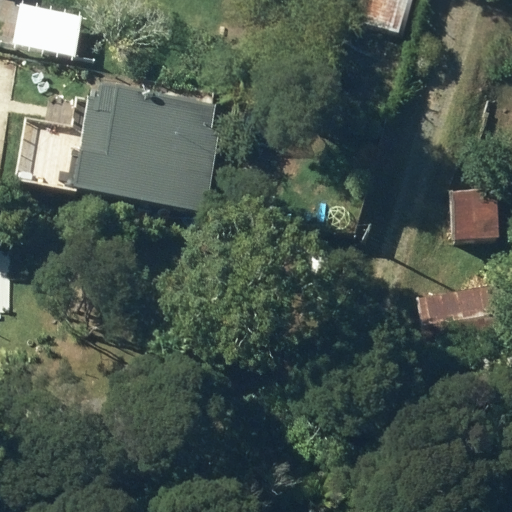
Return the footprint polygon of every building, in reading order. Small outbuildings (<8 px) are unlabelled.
[(394,33),(403,0),(363,0),(357,24),(394,33)] [(286,97),(336,109),(346,65),(297,52),(286,97)] [(194,213),(211,129),(193,126),(194,117),(203,119),(205,103),(88,81),(83,108),(72,108),(55,187),(194,213)] [(480,190),(442,191),(443,215),(481,214),(480,190)] [(274,244),(274,275),(296,276),(297,245),(274,244)] [(0,297),(12,298),(13,247),(0,247),(0,297)] [(498,285),(403,297),(411,359),(505,347),(498,285)]
